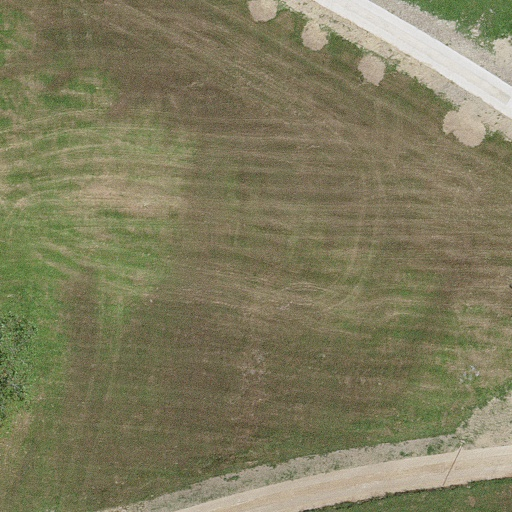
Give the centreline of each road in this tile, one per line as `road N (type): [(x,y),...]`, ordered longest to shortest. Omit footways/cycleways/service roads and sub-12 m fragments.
road 1 (track): [(511,459),(224,511)]
road 2 (track): [(335,0),(511,109)]
